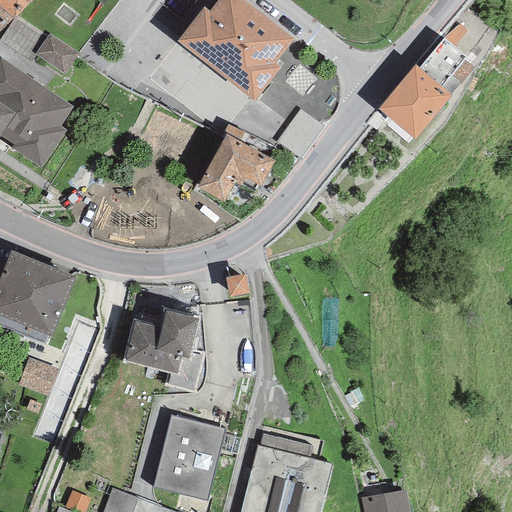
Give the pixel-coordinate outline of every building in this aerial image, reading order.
[(0,0),(0,32),(16,17),(32,0),(0,0)] [(293,41),(241,0),(217,0),(209,10),(204,7),(176,42),(252,103),(279,70),(273,65),(293,41)] [(47,36),(16,17),(0,32),(0,41),(31,63),(36,56),(34,54),(47,36)] [(443,38),(453,46),(466,30),(459,24),(443,38)] [(79,54),(49,33),(47,36),(34,54),(36,56),(64,75),(79,54)] [(443,38),(418,68),(449,95),(473,67),(463,60),(466,57),(453,46),(443,38)] [(72,107),(0,58),(0,139),(41,167),(66,131),(59,127),(72,107)] [(418,68),(414,65),(376,108),(413,140),(451,96),(449,95),(418,68)] [(324,127),(299,110),(277,141),(301,158),(324,127)] [(248,136),(226,124),(221,133),(225,135),(243,145),(248,136)] [(240,187),(245,178),(260,186),(273,162),(243,145),(225,135),(211,160),(206,169),(196,188),(223,203),(234,184),(240,187)] [(75,278),(10,251),(0,274),(0,326),(44,344),(47,337),(50,338),(75,278)] [(225,278),(229,298),(249,294),(246,275),(225,278)] [(199,317),(163,308),(158,326),(133,319),(122,362),(167,373),(164,386),(194,393),(205,353),(192,350),(199,317)] [(58,370),(28,358),(17,385),(47,397),(58,370)] [(225,429),(170,416),(152,487),(207,501),(225,429)] [(262,434),(259,446),(310,459),(312,446),(262,434)] [(259,446),(256,445),(240,511),(319,511),(331,465),(310,459),(259,446)] [(173,511),(111,488),(101,511),(71,511),(58,507),(56,511),(173,511)] [(409,511),(405,490),(361,499),(363,511),(409,511)] [(72,491),(64,508),(74,511),(84,511),(90,498),(72,491)]
